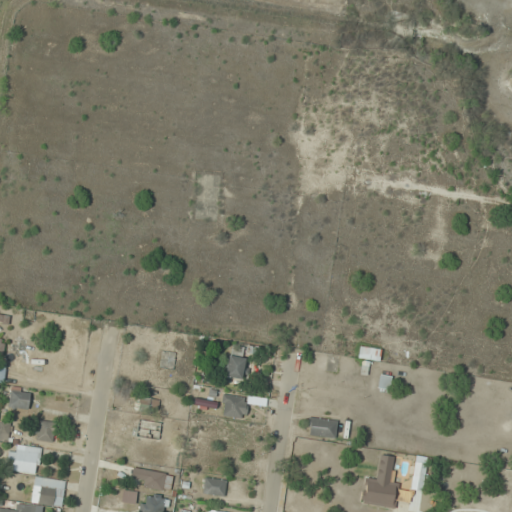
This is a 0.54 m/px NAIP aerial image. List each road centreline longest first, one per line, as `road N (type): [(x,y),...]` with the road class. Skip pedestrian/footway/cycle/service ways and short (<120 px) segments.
road 1 (residential): [(110,331),(82,511)]
road 2 (residential): [(296,362),(272,511)]
